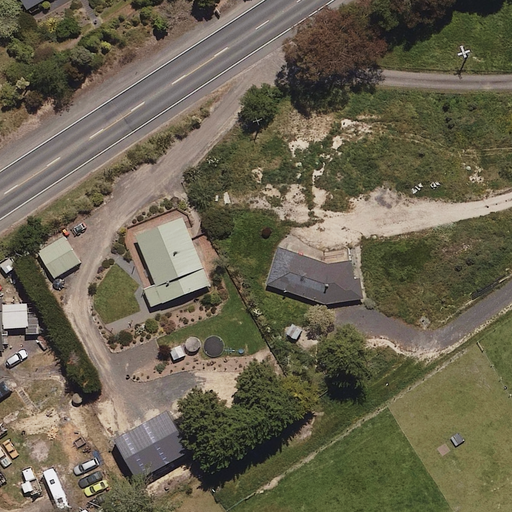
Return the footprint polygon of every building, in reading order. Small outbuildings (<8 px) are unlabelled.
[(48,0),(20,0),(27,12),(48,0)] [(226,195),(212,197),(215,215),(228,213),(226,195)] [(210,287),(185,224),(139,241),(156,287),(146,291),(153,309),(210,287)] [(80,265),(62,236),(39,251),(57,280),(80,265)] [(365,302),(363,282),(355,283),(353,266),(326,269),(280,253),(269,287),(326,306),(365,302)]
